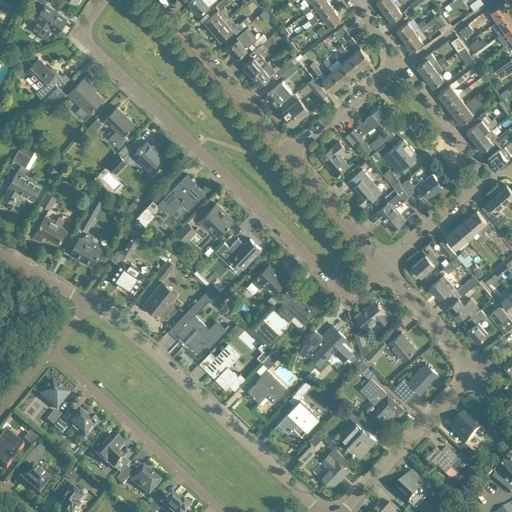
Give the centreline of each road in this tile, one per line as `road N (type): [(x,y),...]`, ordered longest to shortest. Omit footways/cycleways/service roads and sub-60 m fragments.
road 1 (residential): [(384,267),(347,291),(196,147),(82,36),(105,0)]
road 2 (residential): [(320,511),(90,304)]
road 3 (residential): [(384,267),(481,178),(479,163),(403,66)]
road 4 (residential): [(50,353),(221,511)]
road 5 (residential): [(287,154),(160,0)]
road 6 (residential): [(341,511),(476,376)]
road 7 (residential): [(384,267),(287,154)]
road 8 (residential): [(287,154),(403,66)]
road 9 (residential): [(476,376),(384,267)]
